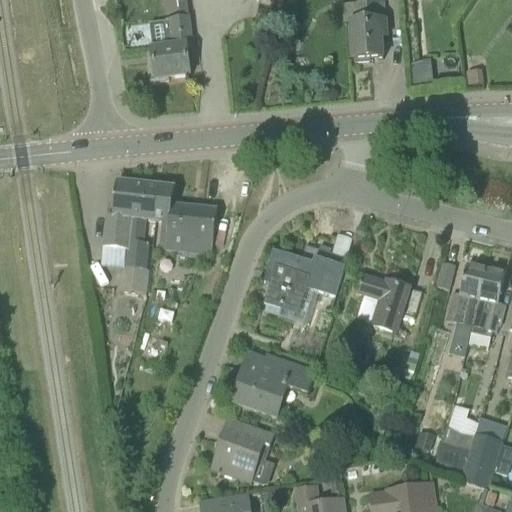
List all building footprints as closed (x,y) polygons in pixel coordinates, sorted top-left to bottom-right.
[(384,5),(355,7),(355,26),(351,26),(353,65),(357,64),(357,67),(369,66),(369,64),(383,63),(382,41),(387,41),(386,24),(385,24),(384,5)] [(168,82),(190,79),(186,50),(193,50),(189,21),(166,24),(150,26),(153,53),(152,53),(154,70),(149,71),(151,88),(169,86),(168,82)] [(434,89),(431,64),(409,67),(412,91),(434,89)] [(468,89),(483,87),(482,74),(467,75),(468,89)] [(145,224),(156,226),(160,190),(117,185),(113,220),(107,219),(103,251),(126,253),(124,273),(123,273),(120,295),(146,298),(149,274),(146,273),(149,248),(143,247),(145,224)] [(160,190),(156,226),(163,226),(160,251),(211,258),(217,214),(173,209),(175,192),(160,190)] [(274,278),(266,306),(299,317),(307,293),(335,301),(345,271),(347,262),(320,253),(321,249),(320,249),(319,253),(305,249),(301,264),(273,256),(267,276),(274,278)] [(443,267),(438,291),(450,294),(455,270),(443,267)] [(486,274),(467,269),(459,298),(453,296),(446,325),(471,332),(486,274)] [(506,278),(486,274),(471,332),(497,338),(505,311),(498,309),(506,278)] [(396,337),(403,313),(416,317),(422,296),(386,285),(385,287),(363,280),(360,290),(361,291),(359,298),(380,305),(372,330),(396,337)] [(308,399),(314,376),(280,365),(279,368),(249,358),(243,375),(246,377),(236,407),(232,406),(232,407),(278,423),(289,392),(308,399)] [(409,362),(405,373),(414,376),(418,365),(409,362)] [(251,489),(260,464),(265,465),(275,440),(235,425),(231,437),(225,435),(220,449),(225,451),(216,476),(251,489)] [(435,467),(464,475),(471,454),(458,450),(462,437),(445,432),(435,467)] [(430,456),(435,440),(419,435),(414,450),(430,456)] [(471,454),(464,475),(464,477),(463,477),(461,486),(489,494),(503,447),(475,439),(471,454)] [(511,452),(503,449),(495,476),(507,480),(511,464),(511,452)] [(338,460),(328,459),(326,474),(336,475),(338,460)] [(330,486),(331,497),(341,496),(340,484),(330,486)] [(436,511),(432,488),(385,495),(385,496),(369,499),(371,511),(436,511)] [(295,493),(298,510),(297,511),(344,511),(343,504),(320,507),(318,490),(295,493)] [(250,511),(248,500),(203,507),(203,511),(250,511)]
